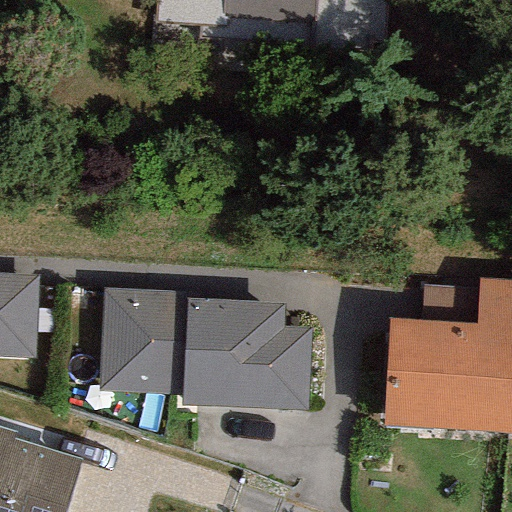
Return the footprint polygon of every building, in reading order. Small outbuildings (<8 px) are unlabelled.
[(150,0),(149,28),(391,43),(393,0),(150,0)] [(0,357),(33,359),(36,277),(0,275),(0,357)] [(511,280),(477,278),(477,288),(475,324),(419,320),(387,319),(381,427),(511,434),(511,280)] [(421,285),(419,320),(475,324),(477,288),(421,285)] [(185,292),(100,289),(97,392),(179,395),(179,406),(306,411),(309,329),(282,328),(283,303),(185,300),(185,292)] [(15,434),(0,429),(0,511),(63,511),(80,460),(14,439),(15,434)]
